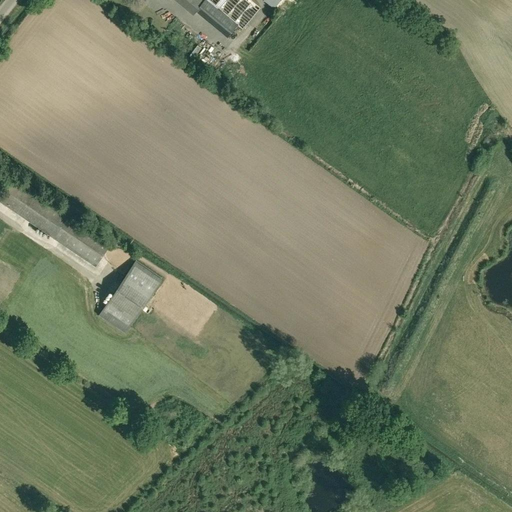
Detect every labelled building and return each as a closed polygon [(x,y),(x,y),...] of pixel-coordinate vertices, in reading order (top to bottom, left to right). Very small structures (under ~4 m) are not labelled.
[(173,0),(193,16),(196,12),(205,0),(173,0)] [(206,0),(205,0),(196,12),(227,38),(237,26),(214,6),(206,0)] [(264,0),(275,8),(281,0),(264,0)] [(178,39),(185,30),(181,27),(173,35),(178,39)] [(202,52),(207,46),(199,39),(194,45),(202,52)] [(0,202),(96,267),(111,244),(14,178),(0,199),(0,202)] [(55,249),(0,220),(0,248),(44,271),(55,249)] [(131,258),(135,252),(126,246),(122,253),(131,258)] [(135,261),(99,314),(126,332),(162,279),(135,261)]
